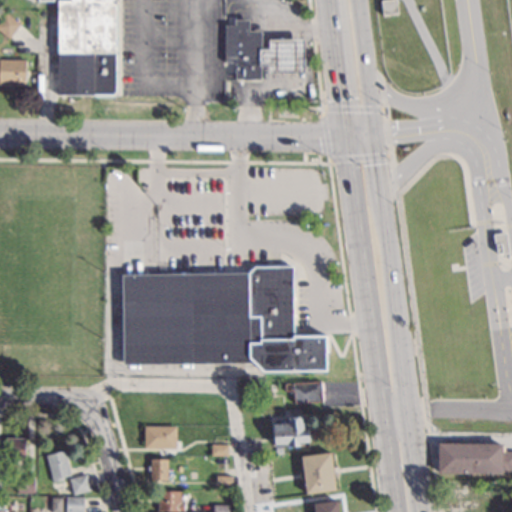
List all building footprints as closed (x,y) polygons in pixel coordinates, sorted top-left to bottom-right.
[(116,0),(116,4),(115,4),(116,92),(115,92),(115,95),(58,95),(57,0),(116,0)] [(396,0),(397,14),(382,16),(380,0),(396,0)] [(20,24),(9,38),(0,31),(0,19),(5,13),(20,24)] [(248,31),(261,31),(261,49),(268,49),(268,40),(269,39),(302,39),(303,40),(304,71),(303,73),(269,73),(268,72),(268,66),(261,66),(260,79),(235,79),(235,62),(224,62),(225,25),(234,25),(234,19),(248,20),(248,31)] [(25,85),(11,85),(11,86),(0,86),(0,60),(25,60),(25,85)] [(508,253),(500,254),(499,250),(494,250),(492,234),(505,232),(508,253)] [(296,333),(329,333),(329,371),(262,371),(249,359),(122,360),(121,275),(157,274),(199,274),(199,272),(206,272),(206,274),(223,274),(245,273),(249,268),(252,264),(279,264),(295,264),(295,279),(296,333)] [(321,382),(322,402),(294,404),(293,390),(284,391),(283,384),(321,382)] [(155,417),(136,417),(136,409),(134,409),(134,404),(136,405),(136,397),(155,397),(155,417)] [(222,413),(207,415),(206,404),(221,402),(222,413)] [(302,418),(306,418),(308,442),(298,443),(298,446),(273,447),(272,424),(273,424),(273,420),(302,417),(302,418)] [(175,448),(143,448),(143,426),(175,426),(175,448)] [(25,439),(25,461),(4,460),(5,438),(25,439)] [(502,446),(504,446),(504,452),(511,452),(511,472),(501,472),(501,474),(437,473),(437,443),(502,444),(502,446)] [(227,456),(210,456),(211,445),(227,445),(227,456)] [(68,460),(66,461),(70,476),(62,478),(63,480),(52,483),(45,455),(65,450),(68,460)] [(335,490),(305,494),(303,478),(300,478),(299,472),(302,472),(300,456),(330,452),(335,490)] [(167,481),(150,480),(150,471),(147,471),(147,466),(150,466),(150,459),(167,459),(167,481)] [(91,490),(73,495),(69,479),(86,474),(91,490)] [(17,476),(35,477),(34,493),(16,493),(17,476)] [(231,486),(216,486),(216,476),(231,476),(231,486)] [(180,502),(184,502),(184,511),(157,511),(157,492),(180,492),(180,502)] [(83,497),(83,511),(65,511),(65,496),(83,497)] [(62,498),(61,511),(50,511),(51,498),(62,498)] [(338,511),(314,511),(313,504),(337,501),(338,511)]
